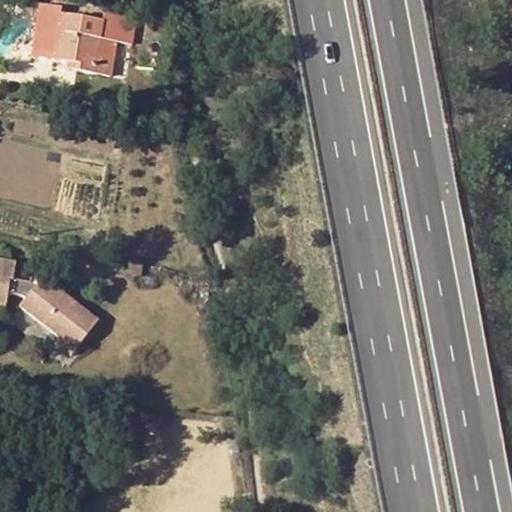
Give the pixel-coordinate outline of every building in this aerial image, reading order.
[(75,63),(74,71),(111,76),(112,59),(97,57),(101,23),(60,16),(53,61),(66,62),(75,63)] [(66,62),(65,70),(74,71),(75,63),(66,62)] [(13,265),(0,264),(0,308),(9,309),(10,298),(25,300),(19,309),(59,338),(72,320),(80,309),(79,308),(41,279),(35,288),(31,284),(12,283),(13,265)] [(80,309),(72,320),(82,327),(93,313),(82,304),(79,308),(80,309)] [(95,423),(98,412),(71,405),(67,422),(93,428),(95,423)] [(98,412),(95,423),(104,425),(108,410),(99,407),(98,412)]
